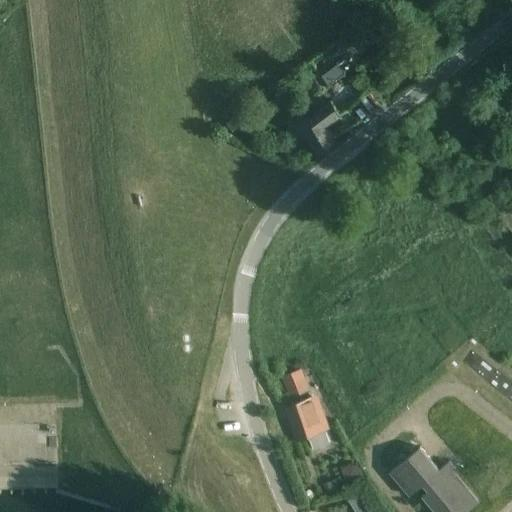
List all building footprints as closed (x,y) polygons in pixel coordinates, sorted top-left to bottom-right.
[(332,89),(348,78),(339,65),(323,76),(332,89)] [(299,123),(317,155),(334,143),(325,126),(339,116),(330,102),(299,123)] [(511,197),(496,211),(511,231),(511,197)] [(283,377),(291,396),(308,389),(300,371),(283,377)] [(307,435),(312,449),(329,443),(324,429),(328,428),(321,409),(316,411),(311,397),(285,407),(296,439),(307,435)] [(421,496),(434,511),(464,511),(478,501),(453,471),(456,469),(449,461),(439,469),(420,446),(389,472),(409,496),(422,484),(428,491),(421,496)] [(340,466),(344,481),(362,476),(358,462),(340,466)] [(379,511),(364,487),(347,498),(355,511),(379,511)]
